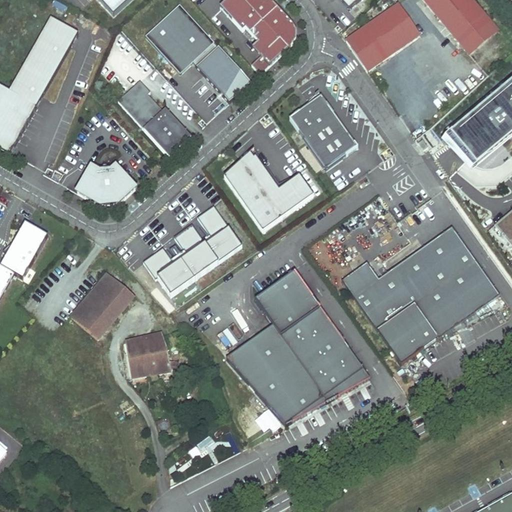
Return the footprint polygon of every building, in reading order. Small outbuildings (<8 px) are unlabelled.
[(133,0),(97,0),(114,18),(133,0)] [(292,27),(267,0),(231,0),(221,10),(243,34),(246,31),(259,45),(253,50),(261,60),(252,68),(260,78),(291,50),(295,45),(297,39),(296,32),(292,27)] [(339,0),(349,11),(360,0),(339,0)] [(470,0),(421,0),(461,46),(489,22),(470,0)] [(366,74),(418,38),(396,7),(344,43),(366,74)] [(182,76),(194,65),(231,105),(251,87),(180,8),(147,38),(182,76)] [(0,86),(0,148),(11,154),(18,142),(35,112),(79,34),(53,19),(11,93),(0,86)] [(469,55),(497,31),(489,22),(461,46),(469,55)] [(511,37),(511,32),(510,29),(500,38),(505,43),(511,37)] [(502,63),(495,70),(500,76),(507,68),(502,63)] [(118,104),(170,161),(192,141),(166,112),(164,115),(148,97),(151,95),(141,84),(118,104)] [(511,88),(447,143),(473,172),(511,139),(511,88)] [(322,100),(319,96),(304,110),(305,112),(322,100)] [(290,122),(326,173),(358,151),(322,100),(305,112),(290,122)] [(428,149),(422,142),(418,145),(424,152),(428,149)] [(253,160),(224,180),(263,235),(314,199),(299,179),(279,193),(256,160),(254,162),(253,160)] [(78,196),(100,209),(107,205),(112,205),(119,207),(135,192),(116,170),(111,175),(102,177),(92,171),(78,196)] [(213,242),(206,247),(192,227),(174,240),(188,260),(176,268),(163,251),(143,265),(156,282),(158,281),(171,299),(242,249),(214,209),(198,220),(213,242)] [(511,214),(494,229),(511,249),(511,214)] [(48,238),(25,225),(0,268),(0,267),(0,301),(14,276),(23,281),(48,238)] [(501,300),(453,231),(380,283),(368,267),(342,285),(402,369),(439,343),(488,309),(501,300)] [(371,380),(296,273),(255,300),(274,326),(228,359),(286,427),(371,380)] [(103,345),(105,343),(108,340),(103,336),(135,300),(107,276),(88,298),(71,318),(103,345)] [(495,318),(488,309),(439,343),(440,345),(495,318)] [(233,325),(221,334),(232,347),(243,339),(233,325)] [(130,376),(131,378),(131,381),(170,372),(170,371),(175,370),(173,362),(169,363),(163,335),(126,344),(127,350),(119,352),(124,378),(130,376)] [(262,431),(269,426),(263,418),(256,423),(262,431)] [(209,447),(216,463),(227,458),(220,442),(209,447)] [(511,511),(511,496),(482,511),(511,511)]
